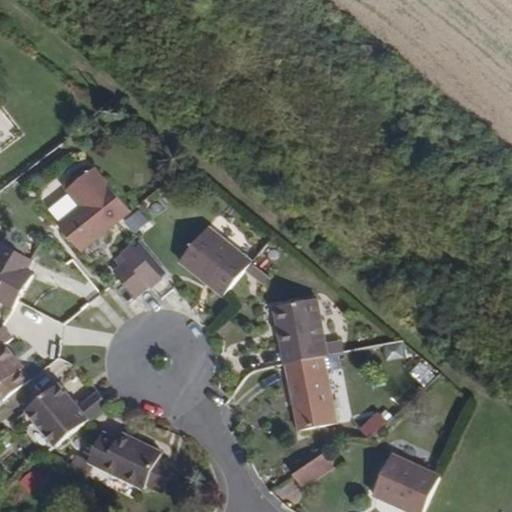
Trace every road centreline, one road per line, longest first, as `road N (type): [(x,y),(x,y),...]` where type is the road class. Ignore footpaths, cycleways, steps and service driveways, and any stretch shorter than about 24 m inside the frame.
road 1 (residential): [(177,384),(253,511)]
road 2 (residential): [(177,384),(188,369),(187,350),(176,335),(158,330),(140,337),(130,354),(139,382)]
